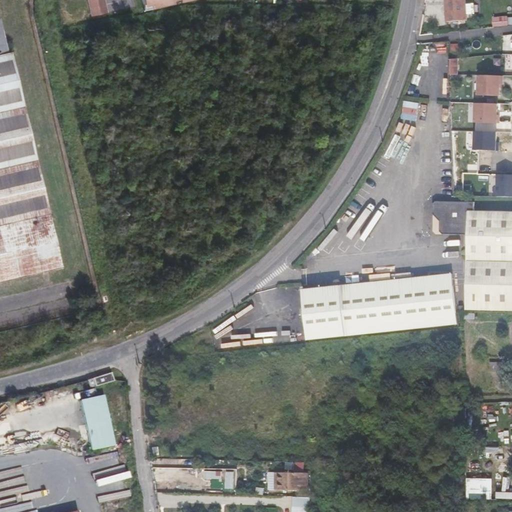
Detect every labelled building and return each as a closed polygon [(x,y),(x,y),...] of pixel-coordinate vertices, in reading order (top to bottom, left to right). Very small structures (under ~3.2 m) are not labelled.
[(88,0),(92,17),(108,14),(104,0),(88,0)] [(143,0),(146,8),(152,6),(153,9),(176,4),(175,1),(179,0),(180,0),(181,3),(194,0),(143,0)] [(465,0),(444,0),(447,21),(467,20),(465,0)] [(0,280),(60,266),(43,196),(27,126),(10,51),(7,52),(0,21),(0,280)] [(504,84),(504,77),(480,76),(480,95),(501,96),(502,84),(504,84)] [(477,122),(500,123),(501,115),(498,115),(499,104),(477,103),(477,122)] [(476,149),(500,150),(500,142),(498,141),(498,132),(476,132),(476,149)] [(511,174),(499,174),(498,197),(511,197),(511,174)] [(511,211),(477,211),(477,203),(438,202),(435,205),(435,214),(443,221),(443,231),(447,235),(468,236),(469,211),(471,211),(470,256),(469,310),(511,310),(511,211)] [(307,289),(312,340),(389,332),(443,327),(461,325),(456,274),(376,282),(307,289)] [(505,370),(505,362),(490,362),(490,371),(505,370)] [(114,380),(112,372),(87,380),(89,388),(114,380)] [(116,447),(107,396),(84,401),(92,451),(116,447)] [(308,491),(309,473),(287,473),(287,490),(308,491)] [(467,494),(493,495),(493,479),(468,478),(467,494)] [(217,494),(218,481),(193,480),(192,493),(217,494)] [(309,511),(310,498),(293,498),(292,511),(309,511)]
